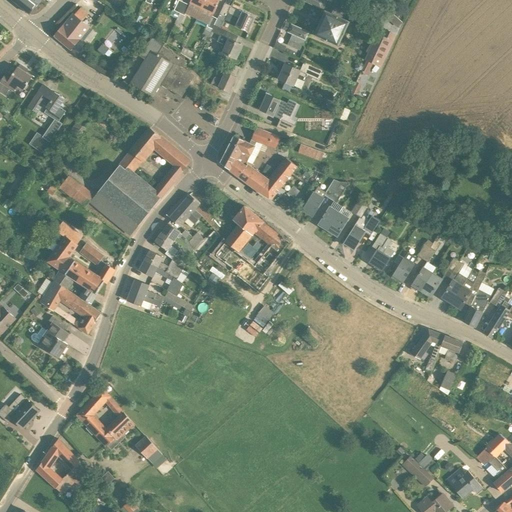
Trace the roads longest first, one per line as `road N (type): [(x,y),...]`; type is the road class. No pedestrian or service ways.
road 1 (residential): [(511,358),(381,295),(205,164)]
road 2 (tertiary): [(70,407),(139,240),(205,164)]
road 3 (residential): [(205,164),(157,121),(30,36)]
road 4 (residential): [(205,164),(279,4)]
road 5 (tertiary): [(2,511),(70,407)]
